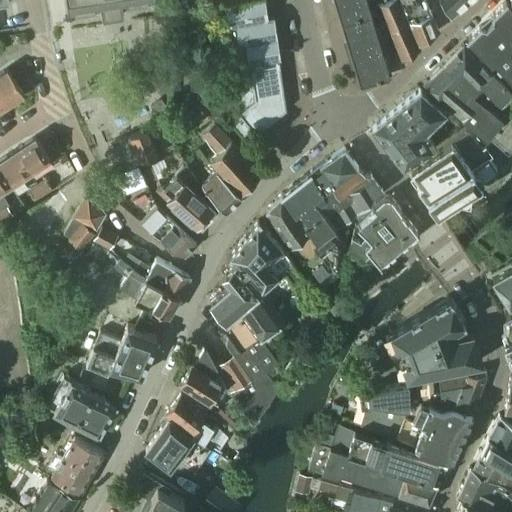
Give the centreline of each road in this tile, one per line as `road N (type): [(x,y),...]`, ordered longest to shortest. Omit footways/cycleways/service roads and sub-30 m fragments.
road 1 (residential): [(349,118),(488,316),(499,375)]
road 2 (residential): [(84,511),(194,277)]
road 3 (residential): [(194,277),(128,222),(57,99)]
road 4 (residential): [(194,277),(250,194),(349,118)]
road 5 (residential): [(349,118),(482,0)]
road 6 (residential): [(499,375),(440,511)]
road 7 (residential): [(349,118),(324,93),(301,0)]
